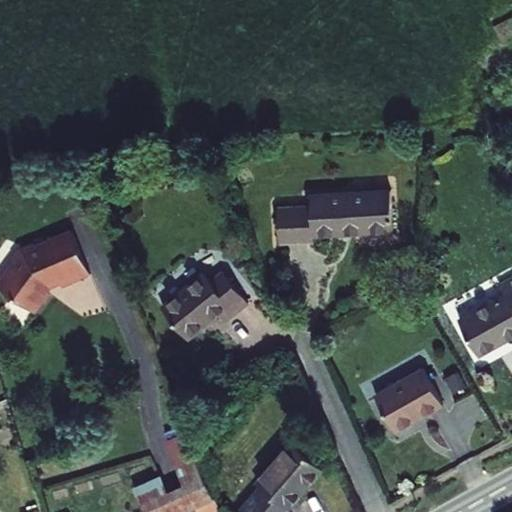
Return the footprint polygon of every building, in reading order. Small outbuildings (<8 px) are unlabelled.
[(282,210),(286,246),(317,243),(317,235),(398,228),(395,189),(314,196),(315,207),(282,210)] [(63,287),(90,274),(70,231),(35,248),(33,244),(20,250),(13,258),(16,261),(0,280),(0,283),(33,311),(48,293),(44,290),(48,285),(52,284),(53,286),(61,282),(63,287)] [(163,302),(184,335),(219,312),(224,321),(249,305),(227,271),(214,280),(209,272),(163,302)] [(511,275),(503,280),(508,290),(459,317),(477,352),(511,333),(511,275)] [(376,393),(395,428),(445,401),(425,366),(376,393)] [(286,511),(323,473),(293,446),(258,485),(263,490),(242,511),(286,511)] [(234,511),(218,477),(199,486),(210,511),(234,511)] [(154,511),(187,511),(179,495),(152,508),(154,511)]
